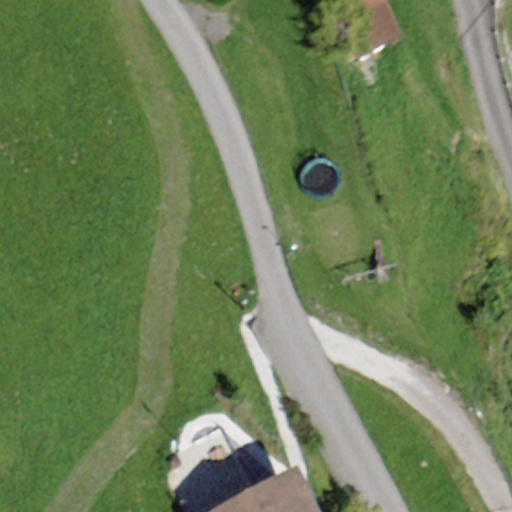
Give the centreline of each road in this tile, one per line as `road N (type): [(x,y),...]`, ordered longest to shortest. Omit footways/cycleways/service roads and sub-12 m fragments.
road 1 (residential): [(156,0),(213,97),(297,349),(382,511)]
road 2 (track): [(297,349),(342,351),(417,390),(470,450),(509,511)]
road 3 (residential): [(468,0),(511,153)]
